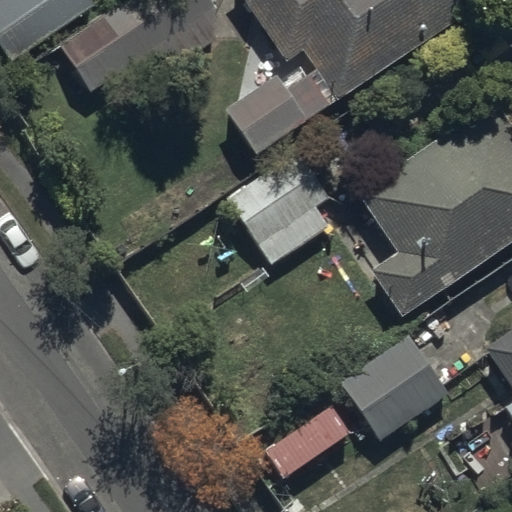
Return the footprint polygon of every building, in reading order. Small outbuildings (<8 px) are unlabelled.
[(87,0),(0,0),(0,53),(1,56),(87,0)] [(213,1),(212,0),(110,0),(54,35),(88,89),(134,60),(145,78),(214,35),(213,1)] [(251,0),(283,45),(297,35),(315,61),(286,81),(273,63),(224,98),(259,148),(468,0),(251,0)] [(390,242),(364,260),(396,307),(511,227),(511,126),(486,88),(349,181),(390,242)] [(304,150),(227,196),(265,259),(327,222),(316,203),(331,194),(304,150)] [(511,324),(485,345),(511,381),(511,390),(501,399),(511,413),(511,324)] [(407,326),(333,376),(373,435),(446,385),(407,326)]
